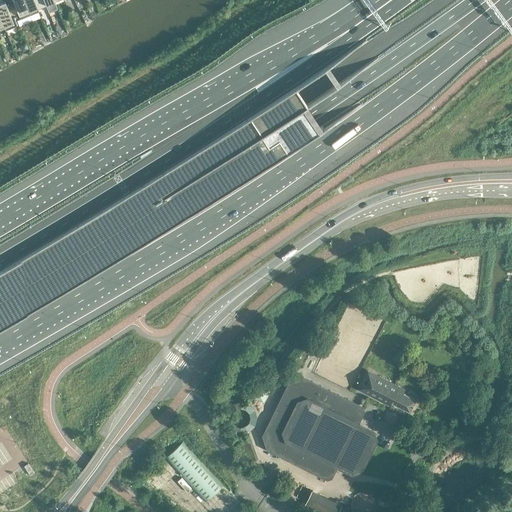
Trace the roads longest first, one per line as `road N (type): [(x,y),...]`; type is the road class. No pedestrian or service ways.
road 1 (motorway): [(0,343),(289,170),(511,4)]
road 2 (motorway): [(0,307),(311,114),(475,0)]
road 3 (motorway): [(0,283),(181,175),(443,0)]
road 4 (motorway): [(356,25),(205,137),(0,262)]
road 5 (motorway): [(356,25),(324,32),(0,219)]
road 6 (primary): [(511,177),(414,186),(367,202),(335,225)]
road 7 (primary): [(335,225),(434,195),(511,191)]
road 8 (primary): [(158,377),(57,511)]
road 9 (primary): [(68,511),(167,384)]
road 10 (unclassified): [(261,501),(197,405),(167,384)]
road 11 (primary): [(253,284),(206,316),(158,377)]
road 12 (primary): [(167,384),(253,284)]
